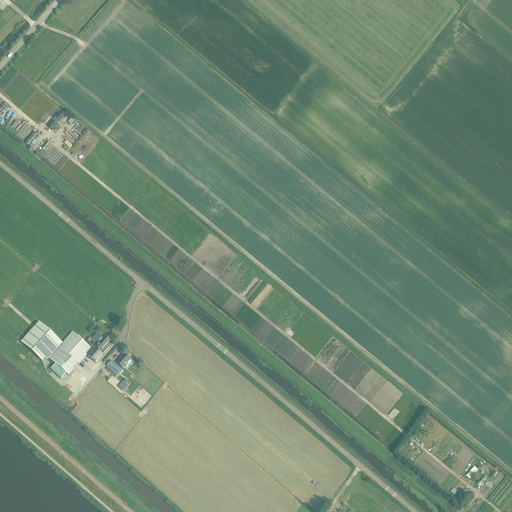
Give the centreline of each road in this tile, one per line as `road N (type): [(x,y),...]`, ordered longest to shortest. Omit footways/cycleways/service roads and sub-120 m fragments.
road 1 (tertiary): [(414,511),(0,164)]
road 2 (track): [(241,298),(500,511)]
road 3 (track): [(78,164),(241,298),(256,279)]
road 4 (track): [(387,107),(263,0)]
